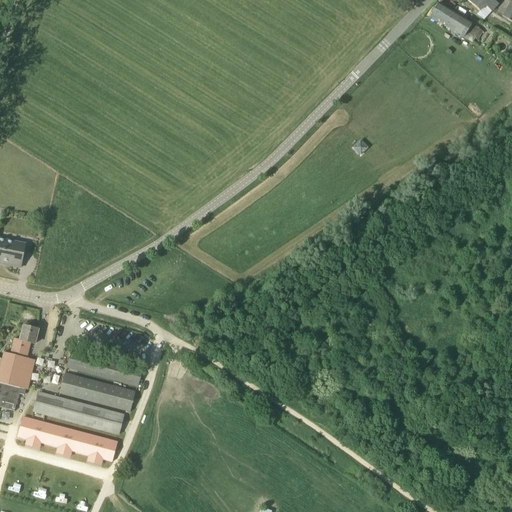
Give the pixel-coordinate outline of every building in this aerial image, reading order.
[(467,0),(479,11),(476,15),(475,15),(482,19),(482,18),(484,20),(498,4),(493,0),(467,0)] [(511,2),(502,16),(511,22),(511,2)] [(438,3),(430,17),(472,43),(480,29),(472,24),(438,3)] [(0,263),(21,268),(25,245),(0,239),(0,263)] [(0,358),(0,407),(14,411),(19,394),(24,395),(25,389),(27,390),(34,360),(26,358),(30,343),(34,344),(38,330),(24,326),(20,340),(14,339),(11,354),(4,353),(2,359),(0,358)] [(67,368),(135,386),(140,368),(71,350),(67,368)] [(130,412),(135,392),(65,374),(60,394),(130,412)] [(33,412),(119,435),(124,415),(38,393),(33,412)] [(18,437),(112,462),(117,442),(23,418),(18,437)]
